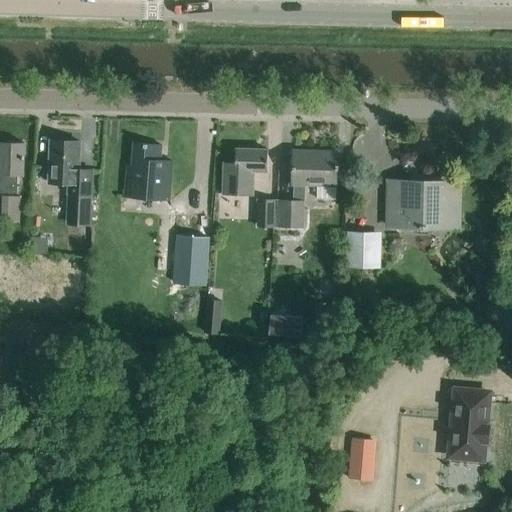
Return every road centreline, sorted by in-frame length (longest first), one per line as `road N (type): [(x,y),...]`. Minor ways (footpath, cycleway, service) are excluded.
road 1 (residential): [(511,119),(0,100)]
road 2 (tertiary): [(511,20),(0,5)]
